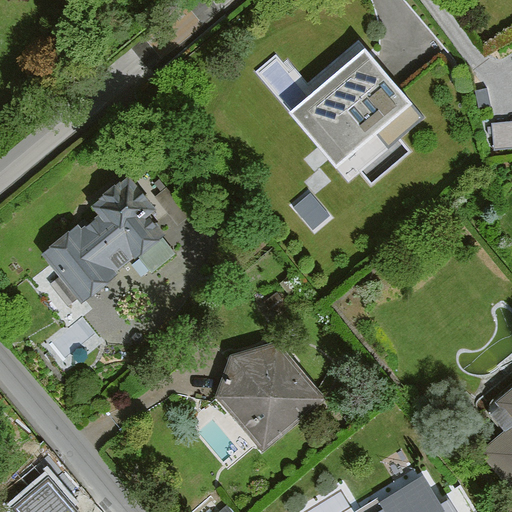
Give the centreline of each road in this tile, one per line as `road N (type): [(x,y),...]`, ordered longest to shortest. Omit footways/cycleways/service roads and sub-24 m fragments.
road 1 (residential): [(0,179),(213,0)]
road 2 (residential): [(128,511),(0,358)]
